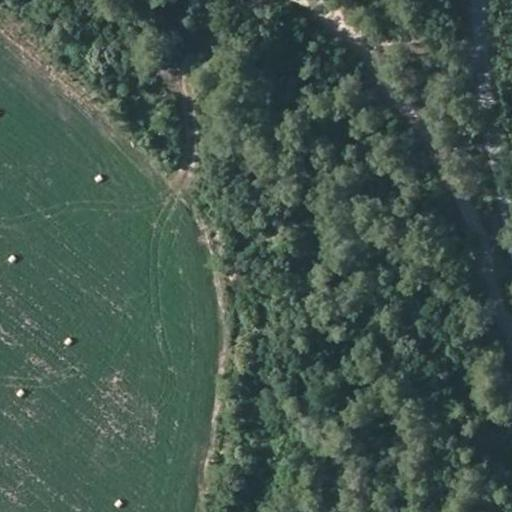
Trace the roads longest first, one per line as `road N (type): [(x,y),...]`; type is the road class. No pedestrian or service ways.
road 1 (track): [(511,315),(408,123),(276,0)]
road 2 (track): [(511,264),(474,94),(475,0)]
